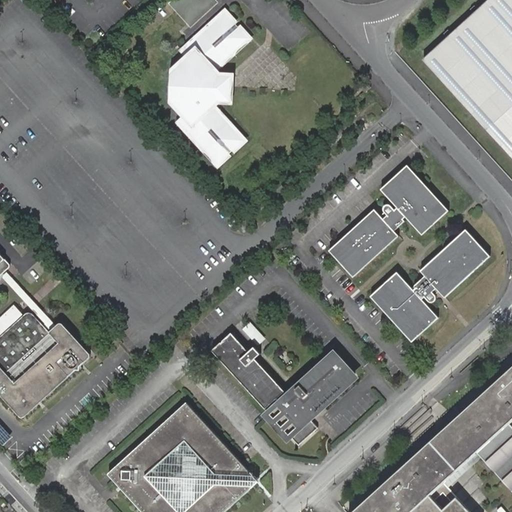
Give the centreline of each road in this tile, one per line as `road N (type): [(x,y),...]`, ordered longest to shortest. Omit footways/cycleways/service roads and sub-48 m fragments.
road 1 (residential): [(288,511),(511,308)]
road 2 (residential): [(511,214),(374,56),(362,15)]
